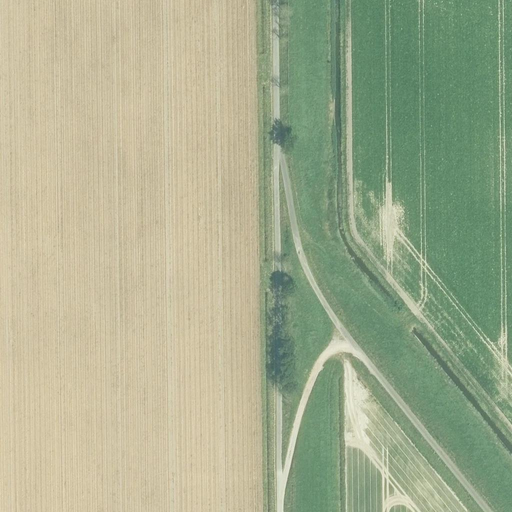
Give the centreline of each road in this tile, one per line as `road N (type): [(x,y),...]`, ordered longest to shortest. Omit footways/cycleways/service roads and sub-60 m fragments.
road 1 (unclassified): [(278,507),(275,138)]
road 2 (unclassified): [(353,345),(299,252),(275,138)]
road 3 (unclassified): [(487,511),(353,345)]
road 4 (unclassified): [(278,507),(318,363),(328,351),(353,345)]
road 5 (unclassified): [(275,138),(275,0)]
